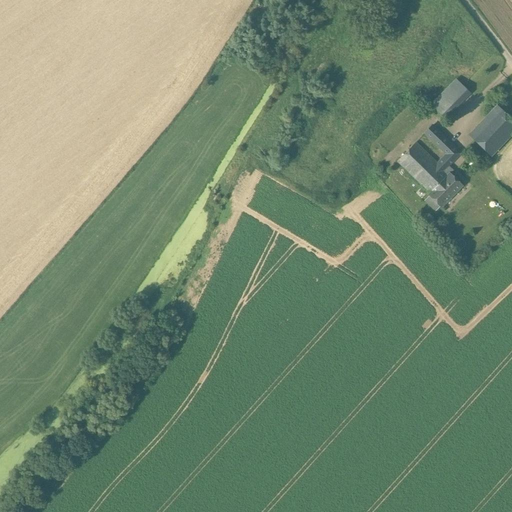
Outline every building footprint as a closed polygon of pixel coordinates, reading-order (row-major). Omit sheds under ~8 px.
[(470,93),(457,80),(451,85),(465,99),(470,93)] [(465,99),(451,85),(432,105),(445,118),(465,99)] [(511,119),(502,110),(475,139),(492,156),(511,134),(511,119)] [(461,154),(433,126),(426,133),(447,154),(438,164),(449,174),(450,173),(451,173),(453,171),(449,166),(460,155),(461,154)] [(438,164),(417,143),(398,161),(430,193),(449,174),(438,164)] [(460,155),(449,166),(453,171),(464,160),(460,155)] [(430,193),(428,195),(442,208),(464,186),(451,173),(450,173),(449,174),(430,193)]
